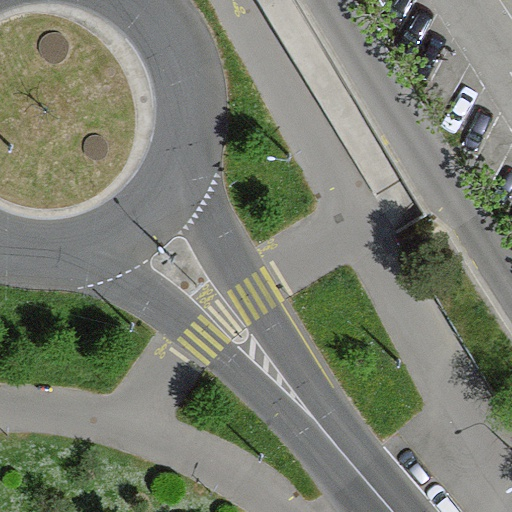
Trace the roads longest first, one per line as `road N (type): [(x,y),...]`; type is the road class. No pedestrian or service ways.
road 1 (tertiary): [(416,511),(252,297),(183,167)]
road 2 (tertiary): [(78,252),(207,336),(361,511)]
road 3 (tertiary): [(183,167),(195,126),(194,84),(181,44),(145,0)]
road 4 (tertiary): [(78,252),(122,236),(158,206),(183,167)]
